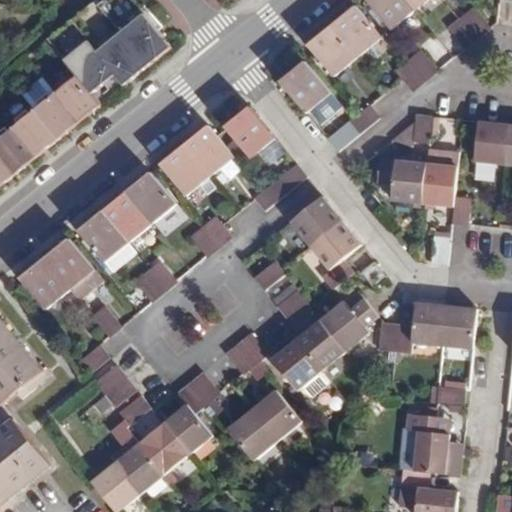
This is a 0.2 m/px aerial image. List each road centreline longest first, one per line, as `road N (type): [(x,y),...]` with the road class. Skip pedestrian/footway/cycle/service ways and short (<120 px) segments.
road 1 (tertiary): [(232,50),(0,243)]
road 2 (residential): [(222,261),(259,308),(173,376),(136,329)]
road 3 (residential): [(500,292),(417,284),(331,175)]
road 4 (residential): [(477,511),(500,292)]
road 5 (residential): [(331,175),(232,50)]
road 6 (residential): [(331,175),(443,86)]
road 7 (residential): [(222,261),(331,175)]
